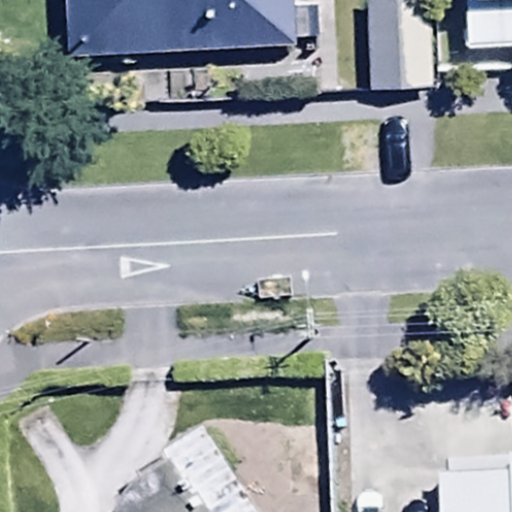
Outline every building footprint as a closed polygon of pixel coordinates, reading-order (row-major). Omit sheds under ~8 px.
[(292,0),(64,0),(66,53),(294,44),(292,0)] [(428,92),(424,0),(362,0),(367,94),(428,92)] [(511,0),(464,2),(466,55),(511,53),(511,0)] [(252,511),(201,430),(130,477),(135,487),(120,507),(118,511),(252,511)] [(441,511),(511,511),(511,460),(440,466),(441,511)]
